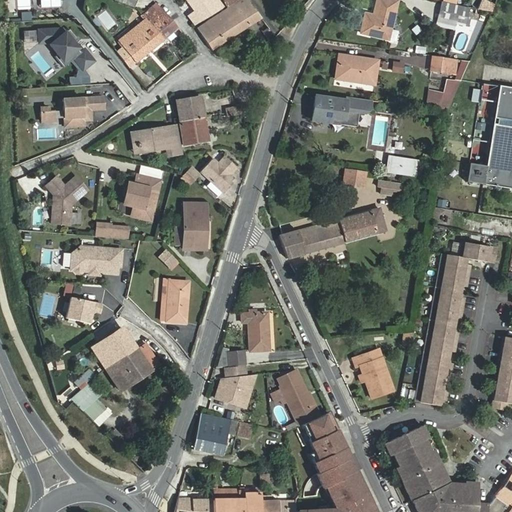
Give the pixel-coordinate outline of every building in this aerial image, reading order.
[(196,11),(188,18),(194,26),(225,7),(221,2),(217,5),(213,0),(189,0),(188,1),(196,11)] [(211,50),(261,18),(247,0),(223,0),(228,8),(197,29),(211,50)] [(361,33),(388,39),(397,1),(390,0),(377,0),(373,16),(365,14),(361,33)] [(180,7),(188,18),(196,11),(188,1),(186,2),(180,7)] [(467,17),(469,9),(443,3),(439,22),(455,26),(455,24),(457,15),(467,17)] [(163,40),(178,28),(160,7),(151,15),(147,11),(143,15),(146,19),(163,40)] [(467,17),(457,15),(455,24),(469,27),(471,18),(467,17)] [(163,40),(146,19),(119,41),(123,46),(116,52),(128,67),(135,62),(136,63),(163,40)] [(389,40),(396,42),(400,31),(393,29),(389,40)] [(84,70),(94,62),(85,51),(82,53),(74,43),(78,40),(70,30),(66,33),(63,30),(39,31),(40,43),(48,43),(58,55),(55,57),(64,68),(75,59),(84,70)] [(374,85),(377,61),(339,55),(336,79),(374,85)] [(455,74),(457,60),(432,56),(430,70),(455,74)] [(393,61),(392,72),(403,73),(404,62),(393,61)] [(469,62),(460,61),(453,80),(446,80),(442,92),(438,92),(436,100),(440,101),(438,109),(447,111),(469,62)] [(77,77),(77,86),(91,85),(91,77),(77,77)] [(511,89),(498,87),(485,167),(469,164),(466,182),(511,189),(511,89)] [(183,145),(208,141),(201,96),(176,101),(183,145)] [(345,100),(315,96),(311,120),(323,122),(323,120),(329,120),(328,123),(356,126),(358,112),(364,113),(369,109),(371,100),(346,97),(345,100)] [(104,109),(104,97),(63,99),(64,127),(84,126),(83,117),(91,117),(90,110),(104,109)] [(239,105),(224,107),(226,119),(241,116),(239,105)] [(41,112),(41,121),(54,120),(53,111),(49,111),(41,112)] [(181,154),(177,126),(138,132),(140,149),(154,147),(154,150),(166,148),(167,156),(181,154)] [(213,159),(201,172),(223,193),(232,184),(230,182),(233,178),(230,175),(237,168),(225,157),(218,164),(213,159)] [(404,159),(387,157),(385,167),(401,169),(402,165),(403,166),(404,159)] [(385,167),(384,173),(415,178),(417,162),(404,159),(403,166),(402,165),(401,169),(385,167)] [(190,167),(186,172),(193,179),(198,174),(190,167)] [(345,170),(343,185),(364,187),(366,173),(345,170)] [(193,179),(186,172),(181,177),(189,184),(193,179)] [(56,177),(45,187),(53,195),(51,224),(69,225),(71,205),(87,191),(75,177),(64,187),(56,177)] [(135,187),(129,185),(125,204),(143,208),(140,219),(150,222),(160,183),(138,177),(135,187)] [(399,189),(399,184),(379,182),(378,186),(382,187),(381,194),(391,195),(392,188),(399,189)] [(193,243),(206,243),(206,204),(184,203),(183,227),(175,227),(174,246),(183,246),(183,250),(193,250),(193,243)] [(382,227),(377,209),(278,236),(286,259),(377,234),(376,229),(382,227)] [(113,228),(95,226),(94,238),(112,240),(112,232),(113,228)] [(112,232),(112,240),(125,241),(126,233),(112,232)] [(497,248),(462,242),(459,257),(442,254),(415,401),(440,406),(441,400),(446,401),(447,390),(443,389),(443,384),(448,385),(452,364),(447,363),(449,351),(454,352),(458,331),(453,330),(455,318),(460,319),(464,297),(459,297),(461,286),(466,287),(469,265),(464,264),(465,258),(486,262),(487,261),(494,262),(497,248)] [(81,247),(72,255),(71,271),(74,271),(77,274),(80,275),(83,272),(89,273),(89,275),(99,276),(100,274),(117,275),(117,268),(120,268),(122,251),(81,247)] [(171,271),(179,263),(166,249),(157,257),(171,271)] [(161,321),(185,323),(188,282),(164,281),(161,321)] [(507,403),(511,403),(511,296),(511,302),(511,338),(504,337),(492,408),(506,411),(507,403)] [(70,298),(66,319),(89,324),(92,311),(100,313),(102,305),(70,298)] [(250,351),(269,350),(267,313),(242,314),(242,323),(248,322),(250,351)] [(127,384),(158,364),(141,338),(132,344),(122,328),(100,343),(127,384)] [(401,347),(408,348),(410,332),(403,333),(401,347)] [(100,343),(92,348),(119,390),(127,384),(100,343)] [(217,367),(229,366),(228,353),(229,349),(223,348),(217,367)] [(371,398),(393,390),(381,357),(377,359),(374,351),(353,359),(355,367),(359,365),(371,398)] [(229,367),(245,365),(244,352),(228,353),(229,366),(229,367)] [(55,362),(57,370),(65,369),(63,360),(55,362)] [(294,416),(314,406),(296,370),(277,380),(280,386),(279,386),(280,389),(287,403),(294,416)] [(255,375),(221,378),(215,398),(245,407),(255,375)] [(100,393),(90,382),(70,399),(80,409),(100,393)] [(287,403),(280,389),(270,394),(274,403),(280,401),(282,405),(287,403)] [(294,416),(299,426),(302,425),(320,416),(315,405),(314,406),(294,416)] [(192,450),(222,456),(227,434),(230,421),(200,413),(192,450)] [(373,511),(328,413),(320,416),(302,425),(314,452),(309,454),(332,505),(332,510),(297,511),(373,511)] [(227,434),(235,436),(238,423),(230,421),(227,434)] [(253,424),(240,421),(236,436),(250,438),(253,424)] [(402,481),(417,511),(475,511),(477,504),(478,483),(465,482),(465,484),(449,483),(440,463),(437,465),(424,438),(427,437),(422,425),(384,442),(390,455),(393,453),(406,479),(402,481)] [(115,442),(122,435),(115,428),(108,435),(115,442)] [(268,475),(260,475),(261,484),(269,483),(268,475)] [(511,508),(511,482),(507,479),(495,496),(496,497),(511,508)] [(217,489),(218,484),(213,484),(213,499),(212,511),(244,511),(244,494),(244,489),(217,489)] [(244,494),(244,511),(261,511),(261,501),(261,500),(261,495),(261,493),(244,494)] [(490,505),(487,505),(486,511),(508,511),(511,508),(496,497),(490,505)] [(212,511),(213,499),(177,499),(174,511),(212,511)] [(279,501),(261,501),(261,511),(295,511),(295,501),(279,501)]
